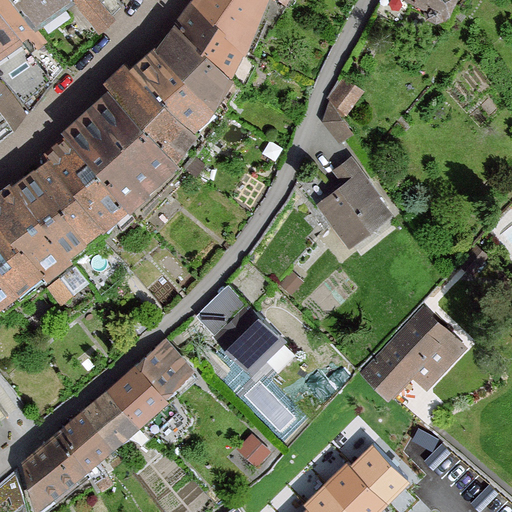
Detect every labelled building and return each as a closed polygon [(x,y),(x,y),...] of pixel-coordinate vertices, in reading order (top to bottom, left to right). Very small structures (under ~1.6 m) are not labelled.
[(0,0),(0,49),(25,28),(3,0),(0,0)] [(3,0),(25,28),(61,0),(3,0)] [(254,0),(183,0),(182,2),(235,52),(254,0)] [(403,0),(437,18),(443,0),(403,0)] [(235,52),(182,2),(165,24),(225,79),(235,52)] [(225,79),(165,24),(144,46),(205,109),(225,79)] [(205,109),(144,46),(119,68),(184,133),(205,109)] [(184,133),(119,68),(115,65),(93,83),(98,89),(166,162),(184,133)] [(358,91),(337,77),(321,103),(339,115),(342,116),(358,91)] [(166,162),(98,89),(52,130),(58,136),(118,212),(166,162)] [(339,115),(321,103),(317,124),(331,143),(346,134),(337,121),(339,115)] [(118,212),(58,136),(36,156),(38,159),(92,227),(94,229),(118,212)] [(374,198),(344,157),(324,172),(334,184),(308,203),(339,245),(382,212),(373,199),(374,198)] [(92,227),(38,159),(4,186),(58,256),(92,227)] [(58,256),(4,186),(1,182),(0,182),(0,239),(28,276),(33,282),(61,260),(58,256)] [(28,276),(0,239),(0,286),(5,293),(28,276)] [(237,305),(220,287),(191,313),(207,332),(237,305)] [(280,342),(246,308),(216,337),(251,371),(280,342)] [(465,348),(421,309),(361,377),(387,400),(406,379),(423,395),(465,348)] [(139,368),(165,399),(195,373),(170,343),(139,368)] [(109,393),(138,429),(168,403),(165,399),(139,368),(109,393)] [(138,429),(109,393),(83,414),(112,450),(138,429)] [(58,436),(87,471),(112,450),(83,414),(58,436)] [(87,471),(58,436),(22,464),(41,508),(87,471)] [(371,445),(349,467),(387,504),(409,482),(371,445)] [(303,505),(307,509),(309,511),(379,511),(387,504),(349,467),(346,463),(303,505)]
